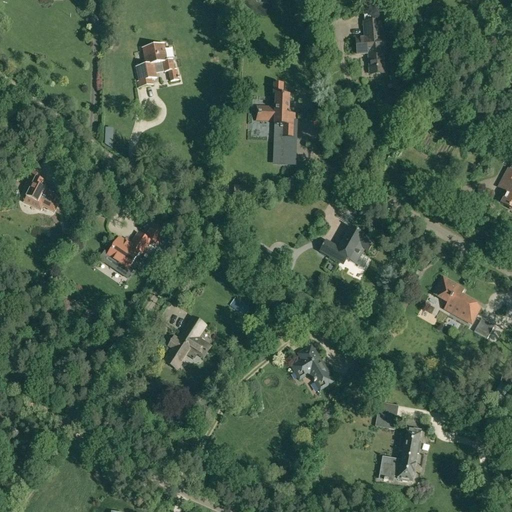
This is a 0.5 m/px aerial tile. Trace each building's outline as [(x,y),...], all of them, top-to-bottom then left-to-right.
[(368,54),(370,70),(370,76),(384,75),(384,69),(383,54),(385,53),(384,37),(381,38),(380,23),(364,24),(365,38),(356,39),(357,55),(368,54)] [(167,62),(164,48),(164,45),(142,49),(145,66),(136,68),(139,83),(137,83),(138,89),(153,86),(151,81),(157,80),(156,75),(168,72),(171,83),(178,81),(176,71),(174,71),(172,61),(167,62)] [(282,120),(282,126),(281,138),(281,147),(293,147),(293,139),(291,138),(292,138),(292,120),(295,120),(295,114),(290,114),(290,113),(289,113),(290,96),(283,96),(283,85),(274,85),(273,96),(275,96),(275,108),(256,107),(256,119),(282,120)] [(395,98),(386,99),(387,113),(396,112),(395,98)] [(33,201),(31,207),(41,212),(43,207),(54,213),(62,198),(51,192),(52,190),(42,185),(44,182),(37,179),(41,172),(32,168),(27,177),(29,178),(24,187),(30,190),(26,197),(33,201)] [(511,209),(511,172),(508,171),(499,188),(508,192),(501,204),(511,209)] [(157,245),(165,234),(153,226),(146,237),(157,245)] [(357,265),(364,252),(368,253),(374,241),(350,228),(339,248),(326,241),(319,253),(344,267),(347,261),(357,265)] [(108,256),(128,269),(148,240),(138,234),(130,246),(119,239),(108,256)] [(247,237),(240,249),(271,269),(278,257),(247,237)] [(210,245),(203,255),(210,259),(217,250),(210,245)] [(471,326),(475,318),(481,308),(458,295),(461,290),(443,279),(438,288),(437,288),(433,295),(437,297),(436,299),(447,305),(443,311),(471,326)] [(165,362),(177,370),(190,349),(204,358),(210,348),(196,339),(204,327),(192,319),(178,342),(176,341),(172,348),(173,349),(165,362)] [(494,327),(481,320),(474,333),(487,340),(494,327)] [(333,383),(327,374),(328,373),(318,357),(318,358),(311,347),(298,355),(302,361),(291,368),(299,381),(310,374),(320,391),(333,383)] [(399,407),(377,403),(375,412),(378,413),(376,427),(395,430),(399,407)] [(401,428),(397,450),(392,450),(392,449),(390,461),(384,460),(383,463),(382,463),(380,476),(381,477),(380,480),(384,480),(384,482),(388,482),(388,481),(392,482),(392,479),(398,480),(399,480),(402,480),(402,482),(407,483),(407,481),(411,482),(416,454),(418,454),(420,443),(418,442),(420,431),(419,431),(408,429),(407,429),(401,428)]
